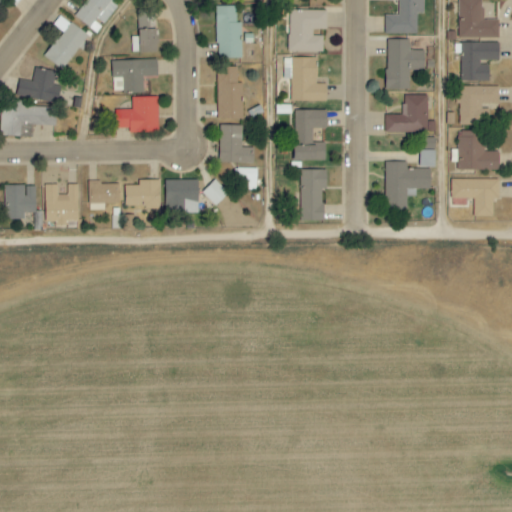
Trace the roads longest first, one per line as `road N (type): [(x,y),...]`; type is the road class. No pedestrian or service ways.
road 1 (residential): [(511,242),(0,249)]
road 2 (residential): [(180,0),(191,22),(194,153),(0,159)]
road 3 (residential): [(361,240),(363,0)]
